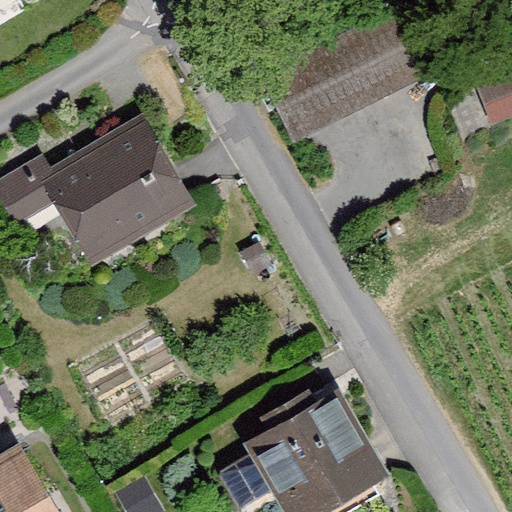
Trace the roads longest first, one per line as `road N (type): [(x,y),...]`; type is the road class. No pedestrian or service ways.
road 1 (residential): [(173,13),(470,511)]
road 2 (residential): [(173,13),(0,117)]
